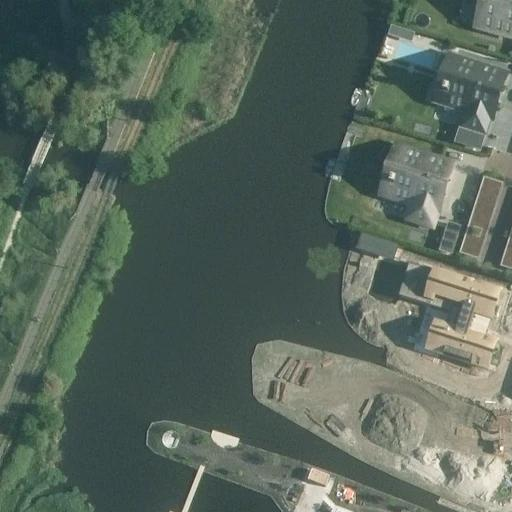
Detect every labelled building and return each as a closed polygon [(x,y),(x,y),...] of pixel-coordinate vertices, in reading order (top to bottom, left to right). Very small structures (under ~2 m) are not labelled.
[(511,0),(487,0),(480,29),(511,38),(511,0)] [(391,27),(388,37),(393,39),(394,35),(398,36),(400,30),(391,27)] [(446,96),(443,107),(466,115),(461,129),(457,143),(478,150),(482,135),(486,137),(496,103),(495,103),(498,92),(500,93),(501,89),(500,89),(505,73),(458,59),(453,75),(456,76),(450,92),(446,90),(444,96),(446,96)] [(451,165),(405,150),(400,167),(402,167),(397,183),(395,183),(390,199),(413,206),(408,221),(432,228),(443,195),(442,195),(451,165)] [(484,176),(465,254),(484,258),(504,181),(484,176)] [(446,233),(440,252),(452,255),(458,236),(446,233)] [(425,271),(417,296),(431,301),(431,303),(434,303),(436,297),(454,303),(446,328),(439,326),(431,352),(437,354),(478,368),(478,367),(486,370),(492,351),(498,353),(498,351),(485,347),(487,342),(489,343),(489,342),(468,335),(476,310),(497,317),(497,315),(491,313),(498,293),(482,287),(481,291),(472,288),(473,284),(423,268),(422,270),(425,271)] [(312,471),(308,482),(326,489),(330,478),(312,471)]
